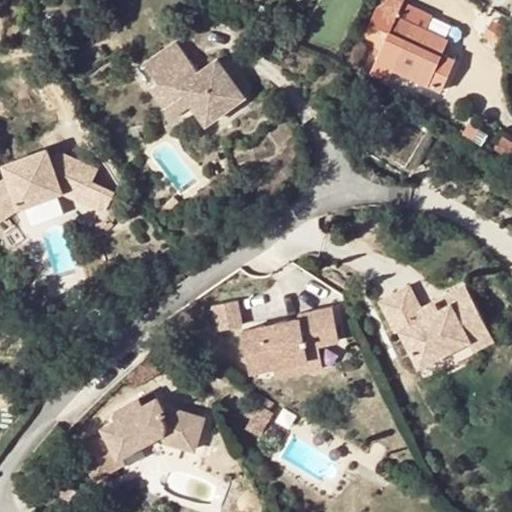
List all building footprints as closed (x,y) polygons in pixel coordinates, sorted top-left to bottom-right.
[(370,55),(378,60),(414,79),(428,54),(409,44),(413,35),(418,25),(386,9),(383,14),(372,9),(347,62),(363,70),(370,55)] [(125,16),(107,29),(87,44),(98,58),(112,78),(149,52),(125,16)] [(433,46),(413,35),(409,44),(428,54),(433,46)] [(87,44),(66,59),(77,74),(98,58),(87,44)] [(371,74),(378,60),(370,55),(363,70),(371,74)] [(0,148),(14,144),(36,153),(44,136),(49,124),(12,107),(2,111),(0,106),(0,148)] [(66,147),(44,136),(36,153),(58,164),(66,147)] [(382,265),(354,278),(367,308),(374,306),(393,344),(444,320),(442,314),(460,305),(439,262),(416,273),(419,279),(394,293),(391,284),(382,265)] [(200,364),(225,361),(259,357),(257,341),(268,339),(283,337),(278,301),(249,305),(250,314),(194,321),(200,364)] [(272,366),(268,339),(257,341),(259,357),(225,361),(226,372),(272,366)] [(110,423),(126,423),(162,431),(170,397),(139,390),(124,373),(115,381),(108,373),(76,403),(81,410),(70,421),(75,434),(51,453),(74,477),(97,457),(96,449),(97,434),(110,423)] [(244,393),(220,411),(228,423),(254,406),(244,393)] [(96,449),(126,423),(110,423),(97,434),(96,449)]
